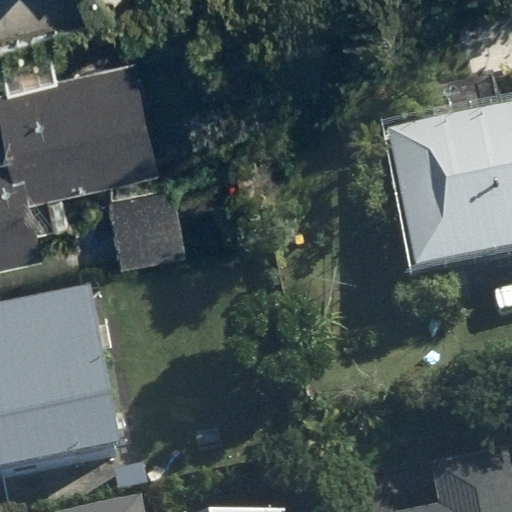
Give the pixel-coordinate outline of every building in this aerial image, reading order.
[(155,166),(128,53),(0,82),(0,130),(4,147),(0,148),(0,253),(31,246),(19,197),(155,166)] [(511,121),(494,124),(487,78),(386,94),(394,140),(380,142),(401,281),(511,263),(511,121)] [(174,180),(103,193),(114,259),(185,247),(174,180)] [(0,487),(110,471),(84,302),(0,315),(0,487)] [(440,511),(504,511),(494,462),(433,475),(440,511)]
